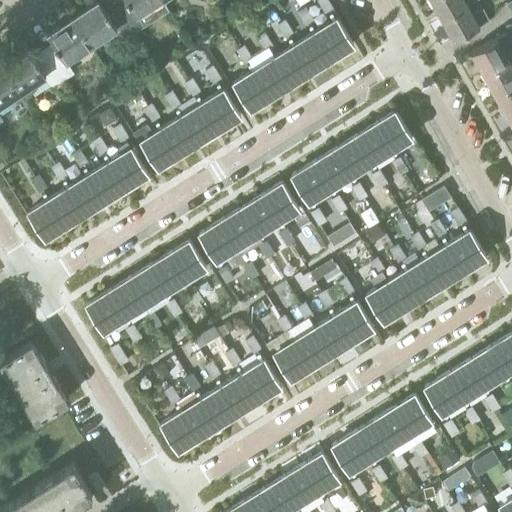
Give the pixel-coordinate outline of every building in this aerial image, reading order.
[(98,0),(96,0),(73,15),(92,44),(115,28),(123,39),(135,32),(114,1),(104,8),(98,0)] [(115,0),(114,1),(135,32),(143,26),(136,16),(149,7),(156,18),(168,10),(162,0),(115,0)] [(318,0),(325,11),(332,6),(327,0),(318,0)] [(431,0),(441,17),(468,2),(471,0),(431,0)] [(468,2),(441,17),(453,39),(489,19),(483,7),(473,12),(468,2)] [(298,11),(305,23),(312,19),(305,7),(298,11)] [(244,8),(235,14),(241,23),(250,17),(244,8)] [(315,30),(331,56),(353,42),(337,16),(335,17),(331,12),(329,13),(333,19),(315,30)] [(52,41),(43,47),(63,78),(73,71),(66,61),(92,44),(73,15),(46,33),(52,41)] [(277,24),(285,36),(292,31),(284,20),(281,22),(277,16),(276,17),(279,23),(277,24)] [(313,31),(295,43),(311,69),(331,56),(315,30),(311,24),(309,26),(313,31)] [(511,41),(506,31),(470,51),(481,71),(511,54),(511,41)] [(265,48),(271,44),(264,33),(257,37),(265,48)] [(311,69),(295,43),(275,56),(291,81),(311,69)] [(237,50),(245,61),(251,57),(244,45),(237,50)] [(63,78),(43,47),(32,54),(27,47),(2,63),(21,91),(45,75),(52,85),(63,78)] [(270,94),(291,81),(271,50),(268,51),(272,57),(254,68),(270,94)] [(511,54),(481,71),(493,92),(511,81),(511,63),(509,58),(511,55),(511,54)] [(270,94),(254,68),(250,62),(248,64),(252,70),(232,82),(249,108),(270,94)] [(0,104),(21,91),(2,63),(0,64),(0,120),(2,118),(0,114),(0,104)] [(205,70),(213,81),(219,77),(212,65),(205,70)] [(185,82),(193,94),(199,90),(192,78),(185,82)] [(511,81),(493,92),(505,113),(511,109),(511,81)] [(202,101),(219,127),(240,113),(224,87),(222,88),(218,83),(216,84),(220,90),(202,101)] [(142,97),(139,93),(136,88),(123,96),(129,105),(142,97)] [(165,95),(173,106),(179,102),(172,91),(165,95)] [(200,102),(182,114),(198,139),(219,127),(202,101),(199,95),(196,96),(200,102)] [(145,108),(152,119),(159,115),(152,103),(145,108)] [(198,139),(182,114),(179,108),(176,109),(180,115),(162,126),(178,152),(198,139)] [(392,147),(411,135),(395,109),(374,122),(390,148),(394,154),(396,153),(392,147)] [(66,125),(64,126),(69,135),(71,134),(79,129),(74,120),(66,125)] [(178,152),(162,126),(158,120),(156,122),(160,128),(140,140),(156,166),(178,152)] [(390,148),(374,122),(353,135),(369,162),(373,167),(375,166),(372,160),(390,148)] [(114,127),(121,139),(128,134),(121,123),(114,127)] [(54,145),(68,137),(61,125),(47,133),(54,145)] [(333,148),(349,174),(353,180),(355,179),(351,173),(369,162),(353,135),(333,148)] [(93,140),(100,152),(107,148),(100,136),(93,140)] [(121,152),(110,159),(126,185),(148,171),(135,151),(137,150),(134,144),(130,146),(127,140),(117,146),(121,152)] [(312,161),(328,188),(332,193),(334,192),(331,186),(349,174),(333,148),(312,161)] [(73,153),(80,165),(87,160),(79,149),(73,153)] [(126,185),(110,159),(106,153),(104,155),(108,160),(89,172),(106,197),(126,185)] [(393,160),(400,171),(407,167),(399,155),(393,160)] [(52,166),(60,177),(66,173),(59,161),(52,166)] [(312,198),(328,188),(312,161),(291,174),(308,201),(309,200),(313,206),(315,204),(312,198)] [(69,184),(85,210),(106,197),(89,172),(86,166),(83,167),(87,173),(69,184)] [(372,173),(380,184),(386,180),(379,169),(372,173)] [(32,178),(39,190),(46,186),(39,174),(32,178)] [(85,210),(69,184),(66,179),(63,180),(67,186),(49,197),(65,223),(85,210)] [(280,218),(299,207),(282,180),(262,193),(278,219),(282,225),(284,223),(280,218)] [(352,186),(359,197),(366,193),(359,182),(352,186)] [(450,195),(443,184),(421,198),(428,210),(450,195)] [(377,190),(366,197),(376,212),(387,205),(377,190)] [(65,223),(49,197),(45,191),(43,193),(46,199),(27,211),(43,237),(65,223)] [(278,219),(262,193),(241,206),(257,232),(261,238),(263,236),(260,231),(277,220),(278,219)] [(331,199),(339,211),(345,206),(338,195),(331,199)] [(220,219),(236,245),(241,253),(245,259),(247,257),(244,252),(262,240),(261,238),(257,232),(241,206),(220,219)] [(451,210),(458,222),(465,218),(457,206),(451,210)] [(312,211),(319,223),(326,219),(318,207),(312,211)] [(236,245),(220,219),(198,233),(214,259),(216,258),(219,263),(222,262),(218,256),(236,245)] [(431,223),(438,234),(445,230),(437,219),(431,223)] [(384,234),(376,222),(364,230),(372,242),(384,234)] [(470,228),(468,229),(464,223),(462,225),(465,230),(448,242),(464,267),(486,254),(470,228)] [(281,231),(288,242),(295,238),(288,226),(281,231)] [(411,235),(418,247),(425,243),(417,231),(411,235)] [(464,267),(448,242),(444,236),(442,237),(445,243),(427,254),(444,280),(464,267)] [(190,238),(168,252),(184,278),(187,283),(190,282),(186,276),(205,264),(190,238)] [(260,243),(268,255),(274,251),(267,239),(260,243)] [(390,248),(398,260),(402,257),(404,256),(397,244),(390,248)] [(444,280),(427,254),(424,248),(421,250),(425,256),(407,267),(423,293),(444,280)] [(184,278),(168,252),(147,265),(164,290),(167,296),(169,295),(166,289),(184,278)] [(243,260),(250,272),(257,268),(250,256),(243,260)] [(370,261),(374,267),(377,273),(381,270),(384,268),(377,257),(370,261)] [(387,280),(403,306),(423,293),(407,267),(403,261),(401,263),(405,269),(387,280)] [(164,290),(147,265),(127,277),(143,303),(147,309),(149,307),(146,302),(164,290)] [(219,269),(226,281),(233,276),(225,265),(219,269)] [(381,270),(377,273),(374,267),(371,268),(375,274),(371,276),(377,286),(365,293),(382,319),(403,306),(387,280),(381,270)] [(143,303),(127,277),(107,290),(123,316),(127,322),(129,320),(125,314),(143,303)] [(338,281),(346,293),(352,288),(345,277),(338,281)] [(187,289),(194,301),(201,296),(193,285),(187,289)] [(318,293),(326,305),(332,301),(325,289),(318,293)] [(123,316),(107,290),(85,304),(100,328),(99,329),(103,336),(105,335),(106,336),(106,335),(110,341),(112,340),(108,333),(116,328),(113,322),(123,316)] [(335,312),(351,338),(373,325),(357,299),(355,300),(351,294),(349,295),(353,301),(335,312)] [(166,302),(174,313),(180,309),(173,298),(166,302)] [(298,306),(305,318),(312,314),(304,302),(298,306)] [(351,338),(335,312),(331,306),(329,308),(333,314),(315,325),(331,351),(351,338)] [(146,314),(153,326),(160,322),(153,310),(146,314)] [(277,319),(285,331),(291,327),(284,315),(277,319)] [(234,327),(228,319),(217,326),(223,334),(234,327)] [(331,351),(315,325),(311,319),(309,321),(312,327),(294,338),(311,364),(331,351)] [(126,327),(133,339),(140,335),(132,323),(126,327)] [(311,364),(294,338),(291,332),(288,333),(292,339),(273,351),(289,377),(311,364)] [(504,372),(511,366),(511,343),(506,334),(486,347),(502,373),(506,379),(508,377),(504,372)] [(246,339),(253,351),(260,347),(252,335),(246,339)] [(128,359),(116,339),(108,343),(121,363),(128,359)] [(45,364),(46,364),(39,352),(38,353),(29,340),(0,358),(0,363),(35,418),(66,398),(58,386),(60,384),(52,372),(51,373),(45,364)] [(502,373),(486,347),(465,360),(482,386),(485,392),(488,390),(484,384),(502,373)] [(225,352),(233,363),(239,359),(232,348),(225,352)] [(258,396),(280,383),(264,357),(263,358),(259,352),(257,353),(260,359),(242,371),(258,396)] [(154,365),(154,366),(161,377),(169,372),(162,360),(154,365)] [(205,364),(213,376),(219,372),(212,360),(205,364)] [(482,386),(465,360),(445,373),(461,398),(465,404),(467,403),(464,397),(482,386)] [(258,396),(242,371),(239,365),(236,366),(240,372),(222,383),(238,409),(258,396)] [(185,377),(192,389),(199,385),(191,373),(185,377)] [(443,410),(461,398),(445,373),(423,386),(440,412),(441,411),(445,417),(447,416),(443,410)] [(218,422),(238,409),(222,383),(219,377),(216,379),(220,385),(202,396),(218,422)] [(165,390),(172,402),(179,398),(171,386),(165,390)] [(218,422),(202,396),(198,390),(196,392),(199,398),(182,409),(181,409),(198,435),(218,422)] [(393,405),(409,431),(413,437),(415,435),(412,430),(429,419),(431,418),(431,417),(415,391),(393,405)] [(498,405),(491,393),(484,397),(492,409),(498,405)] [(179,410),(160,423),(176,448),(198,435),(181,409),(178,403),(175,404),(179,410)] [(409,431),(393,405),(373,418),(389,444),(393,450),(395,448),(391,442),(409,431)] [(478,417),(471,406),(464,410),(471,421),(475,419),(478,417)] [(435,428),(440,425),(434,416),(431,417),(431,418),(429,419),(435,428)] [(389,444),(373,418),(352,430),(369,456),(372,462),(375,461),(371,455),(389,444)] [(458,430),(450,418),(444,423),(451,434),(458,430)] [(351,468),(369,456),(352,430),(331,444),(347,470),(348,469),(352,475),(354,473),(351,468)] [(426,450),(419,438),(412,442),(420,454),(426,450)] [(444,467),(459,458),(452,447),(437,457),(444,467)] [(301,463),(317,489),(321,495),(323,494),(319,488),(338,476),(322,450),(301,463)] [(406,463),(398,451),(392,455),(399,467),(406,463)] [(477,474),(489,466),(482,454),(481,455),(473,460),(472,463),(471,465),(477,474)] [(0,504),(0,511),(60,511),(91,493),(70,460),(0,504)] [(317,489),(301,463),(280,476),(296,502),(300,508),(302,507),(299,501),(317,489)] [(385,475),(378,464),(372,468),(379,479),(385,475)] [(503,472),(510,484),(511,483),(511,472),(510,468),(503,472)] [(88,476),(96,488),(104,483),(97,471),(88,476)] [(280,511),(296,502),(280,476),(260,489),(274,511),(280,511)] [(365,488),(358,476),(351,480),(359,492),(365,488)] [(448,489),(454,485),(448,477),(443,480),(448,489)] [(422,487),(425,497),(435,495),(432,485),(422,487)] [(471,493),(478,504),(483,502),(485,500),(477,488),(471,493)] [(274,511),(260,489),(240,502),(246,511),(274,511)] [(425,501),(419,490),(408,497),(411,503),(418,505),(425,501)] [(327,511),(334,508),(326,496),(320,501),(326,511),(327,511)] [(511,511),(511,496),(498,505),(502,511),(511,511)] [(451,505),(455,511),(464,511),(458,501),(451,505)] [(246,511),(240,502),(223,511),(246,511)]
